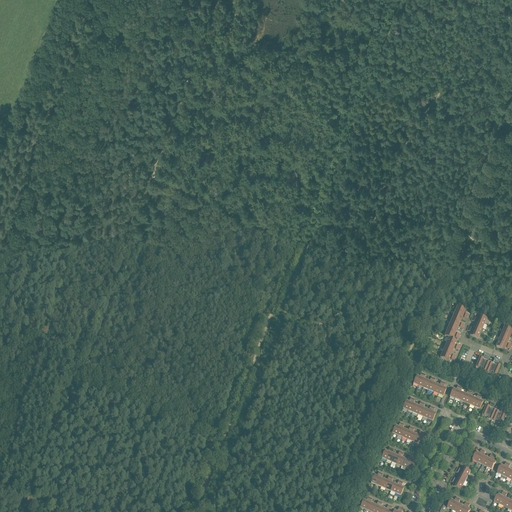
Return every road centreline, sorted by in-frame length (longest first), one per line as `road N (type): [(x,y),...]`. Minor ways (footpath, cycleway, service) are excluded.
road 1 (unknown): [(511,16),(485,65),(441,91),(331,260),(313,351),(314,392),(269,511)]
road 2 (track): [(212,16),(20,511)]
road 3 (track): [(218,0),(212,27),(234,59),(322,88),(340,74),(353,0)]
road 4 (track): [(20,182),(40,128),(98,52),(119,0)]
road 5 (track): [(389,0),(330,159)]
road 6 (track): [(75,386),(220,449)]
road 7 (track): [(274,309),(406,359)]
road 8 (track): [(464,234),(406,359)]
road 9 (tertiary): [(426,511),(455,437),(473,434),(501,449)]
